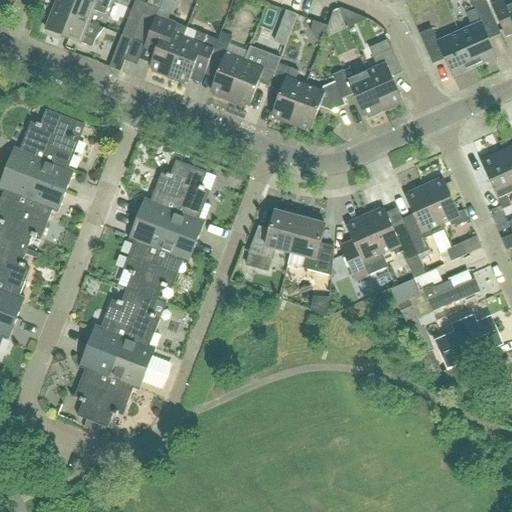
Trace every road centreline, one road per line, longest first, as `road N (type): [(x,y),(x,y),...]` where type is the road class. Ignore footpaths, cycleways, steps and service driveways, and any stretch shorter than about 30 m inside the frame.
road 1 (residential): [(271,148),(164,423),(144,446),(118,454),(20,415),(140,103)]
road 2 (residential): [(511,297),(438,121)]
road 3 (residential): [(438,121),(327,169),(271,148)]
road 4 (residential): [(346,0),(392,19),(438,121)]
road 5 (residential): [(140,103),(0,43)]
road 6 (residential): [(271,148),(140,103)]
